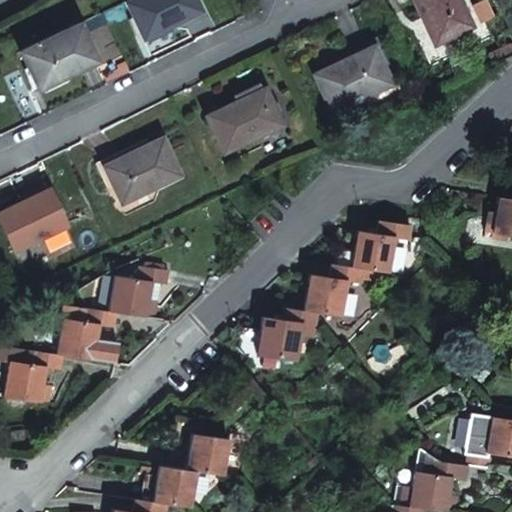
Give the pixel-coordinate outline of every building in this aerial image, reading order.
[(142,36),(199,8),(194,0),(125,0),(124,1),(142,36)] [(417,0),(439,44),(476,25),(462,0),(417,0)] [(36,88),(93,60),(76,24),(18,52),(36,88)] [(336,107),(392,79),(374,43),(317,72),(336,107)] [(227,150),(285,121),(268,88),(211,116),(227,150)] [(122,201),(181,172),(164,137),(105,166),(122,201)] [(19,250),(69,225),(51,189),(1,214),(19,250)] [(511,202),(494,200),(491,215),(483,214),(480,237),(511,241),(511,202)] [(410,229),(377,224),(375,235),(356,233),(350,270),(361,272),(386,275),(392,241),(407,244),(410,229)] [(350,270),(328,267),(326,280),(307,277),(301,313),(315,315),(338,319),(344,284),(359,286),(361,272),(350,270)] [(106,313),(114,314),(152,320),(158,286),(164,287),(166,273),(135,269),(133,282),(111,278),(106,313)] [(315,315),(301,313),(283,310),(281,323),(261,320),(255,356),(293,362),(298,327),(313,329),(315,315)] [(61,358),(112,365),(115,346),(102,344),(101,346),(94,346),(97,328),(112,330),(114,314),(106,313),(85,311),(83,323),(60,320),(54,357),(61,358)] [(59,372),(61,358),(54,357),(46,355),(0,348),(0,363),(8,364),(2,400),(48,407),(51,390),(42,388),(45,370),(59,372)] [(511,421),(491,418),(486,455),(511,458),(511,421)] [(191,435),(185,471),(195,473),(236,480),(242,439),(227,436),(227,441),(191,435)] [(467,466),(437,461),(421,444),(415,470),(414,470),(411,490),(396,487),(394,505),(422,510),(435,511),(455,511),(458,497),(447,496),(450,479),(464,481),(467,466)] [(185,471),(157,467),(151,503),(166,505),(181,507),(190,509),(195,473),(185,471)] [(165,511),(166,505),(151,503),(132,500),(130,511),(117,511),(112,511),(111,511),(165,511)]
